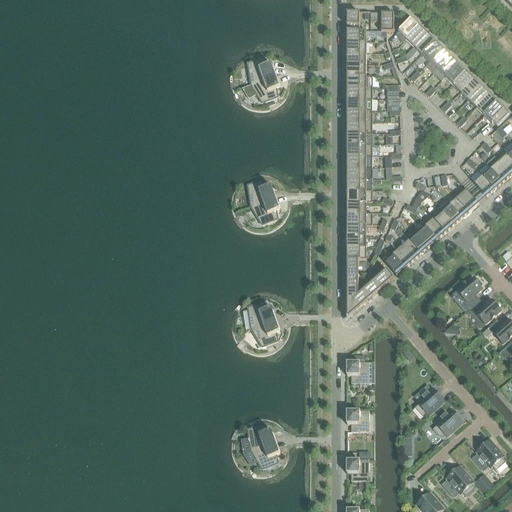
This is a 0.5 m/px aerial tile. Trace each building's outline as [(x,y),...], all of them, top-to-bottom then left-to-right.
[(347,14),(347,33),(367,33),(367,32),(360,32),(360,14),(347,14)] [(382,33),(387,33),(394,33),(394,14),(371,14),(371,21),(371,23),(382,23),(382,33)] [(404,44),(406,41),(419,28),(416,25),(417,24),(412,20),(396,36),(404,44)] [(406,41),(414,49),(427,36),(419,28),(406,41)] [(347,33),(347,44),(367,44),(367,33),(347,33)] [(414,49),(422,57),(435,43),(427,36),(414,49)] [(422,57),(430,64),(443,51),(435,43),(422,57)] [(347,44),(348,56),(367,56),(367,44),(347,44)] [(434,76),(437,72),(451,58),(443,51),(430,64),(426,68),(434,76)] [(348,56),(348,67),(367,67),(367,56),(348,56)] [(437,72),(445,79),(458,66),(451,58),(437,72)] [(248,66),(251,87),(276,78),(272,66),(268,67),(264,60),(248,66)] [(445,79),(453,87),(466,74),(458,66),(445,79)] [(348,67),(348,78),(373,78),(367,78),(367,67),(348,67)] [(453,87),(461,95),(474,81),(466,74),(453,87)] [(276,78),(251,87),(263,105),(278,99),(277,91),(281,89),(276,78)] [(348,78),(348,90),(373,90),(373,78),(348,78)] [(461,95),(469,102),(482,89),(474,81),(461,95)] [(469,102),(477,110),(490,96),(482,89),(469,102)] [(348,90),(348,101),(373,101),(373,90),(348,90)] [(477,110),(484,118),(497,104),(490,96),(477,110)] [(348,101),(348,113),(373,113),(373,101),(348,101)] [(497,104),(484,118),(492,125),(494,124),(498,128),(510,116),(497,104)] [(348,113),(348,124),(373,124),(373,113),(348,113)] [(348,124),(348,135),(373,135),(373,124),(348,124)] [(348,135),(348,147),(367,147),(367,136),(373,136),(373,135),(348,135)] [(348,147),(348,159),(372,159),(372,147),(367,147),(348,147)] [(511,161),(507,156),(499,163),(511,177),(511,176),(511,161)] [(348,159),(348,170),(372,170),(372,159),(348,159)] [(499,163),(491,170),(503,185),(511,177),(499,163)] [(348,170),(348,182),(372,182),(372,170),(348,170)] [(491,170),(483,178),(495,192),(503,185),(491,170)] [(495,192),(483,178),(474,185),(487,199),(495,192)] [(248,187),(251,209),(276,200),(272,188),(268,189),(264,182),(248,187)] [(348,182),(348,193),(372,193),(372,182),(348,182)] [(467,191),(458,199),(471,213),(479,206),(467,191)] [(348,204),(367,204),(372,204),(372,193),(348,193),(348,204)] [(458,199),(450,206),(463,220),(471,213),(458,199)] [(276,200),(251,209),(263,227),(278,221),(277,213),(281,212),(276,200)] [(348,204),(348,216),(373,216),(373,215),(367,215),(367,204),(348,204)] [(450,206),(442,213),(454,227),(463,220),(450,206)] [(442,213),(434,220),(446,234),(454,227),(442,213)] [(348,216),(348,227),(373,227),(373,216),(348,216)] [(434,220),(426,227),(438,242),(446,234),(434,220)] [(348,227),(348,239),(367,239),(367,228),(373,228),(373,227),(348,227)] [(426,227),(417,235),(430,249),(438,242),(426,227)] [(417,235),(409,242),(422,256),(430,249),(417,235)] [(348,239),(348,250),(367,250),(367,239),(348,239)] [(409,242),(401,249),(413,263),(422,256),(409,242)] [(401,249),(393,256),(405,270),(413,263),(401,249)] [(348,262),(359,262),(367,262),(367,250),(348,250),(348,262)] [(511,258),(511,257),(508,253),(502,258),(506,263),(511,258)] [(405,270),(393,256),(384,263),(397,278),(405,270)] [(348,262),(348,279),(359,279),(359,262),(348,262)] [(387,272),(374,283),(381,291),(394,280),(387,272)] [(348,279),(348,306),(359,296),(359,279),(348,279)] [(471,310),(480,302),(476,297),(483,291),(481,289),(483,287),(477,279),(475,281),(472,279),(457,293),(467,305),(471,310)] [(374,283),(361,294),(368,303),(381,291),(374,283)] [(359,296),(348,306),(348,321),(368,303),(361,294),(359,296)] [(480,302),(471,310),(475,315),(476,314),(486,326),(502,313),(491,301),(484,307),(480,302)] [(248,309),(252,331),(276,322),(272,310),(268,311),(264,304),(248,309)] [(493,334),(504,346),(511,338),(511,324),(509,320),(502,327),(497,322),(488,330),(493,335),(493,334)] [(276,322),(252,331),(263,349),(278,343),(277,335),(281,334),(276,322)] [(451,328),(444,335),(446,337),(460,338),(460,329),(451,328)] [(511,344),(500,355),(505,361),(511,355),(511,344)] [(411,355),(408,350),(402,355),(406,359),(411,355)] [(352,386),(370,386),(370,365),(348,365),(348,378),(352,378),(352,386)] [(419,406),(415,410),(424,419),(427,416),(429,418),(445,404),(433,390),(417,404),(419,406)] [(433,431),(442,440),(446,437),(448,439),(464,425),(452,411),(435,425),(437,427),(433,431)] [(352,434),(369,434),(370,413),(358,413),(350,413),(348,413),(348,426),(352,426),(352,434)] [(248,432),(251,453),(276,444),(272,432),(268,433),(264,426),(248,432)] [(478,455),(473,460),(485,473),(490,468),(491,470),(493,468),(496,472),(506,463),(503,460),(505,458),(505,457),(492,443),(490,440),(489,440),(476,453),(478,455)] [(276,444),(251,453),(263,471),(278,466),(276,457),(281,456),(276,444)] [(347,462),(347,476),(352,476),(352,483),(369,484),(369,463),(347,462)] [(448,482),(443,486),(455,500),(460,495),(461,497),(463,495),(466,499),(476,490),(473,486),(475,484),(461,468),(447,480),(448,482)] [(476,484),(479,487),(483,492),(492,484),(485,475),(476,484)] [(417,507),(421,511),(442,511),(445,511),(430,494),(417,507)]
